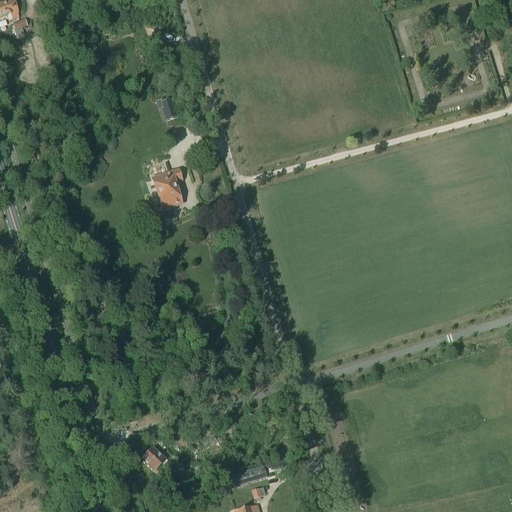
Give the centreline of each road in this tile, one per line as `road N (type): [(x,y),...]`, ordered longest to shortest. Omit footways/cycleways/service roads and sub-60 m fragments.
road 1 (track): [(181,0),(294,385)]
road 2 (primary): [(103,511),(0,178)]
road 3 (track): [(236,185),(511,112)]
road 4 (residential): [(294,385),(511,319)]
road 5 (residential): [(102,443),(294,385)]
road 6 (residential): [(331,511),(294,385)]
